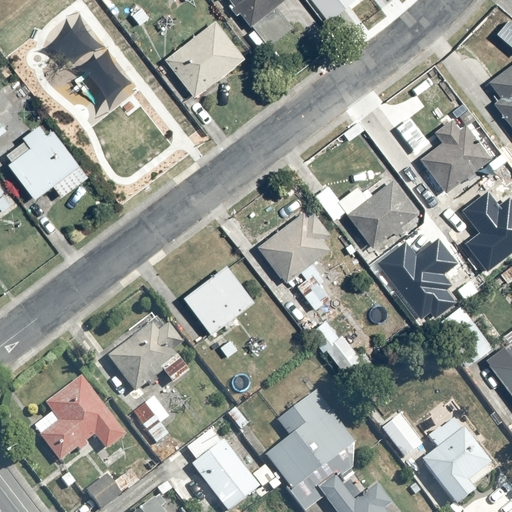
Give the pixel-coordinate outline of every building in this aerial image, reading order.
[(226,0),(263,47),(277,37),(283,44),(308,24),(300,14),(289,0),(226,0)] [(241,59),(212,20),(161,58),(190,97),(241,59)] [(511,60),(486,81),(498,97),(489,104),(511,133),(511,60)] [(461,121),(456,125),(448,115),(427,132),(434,141),(415,156),(442,192),(462,177),(466,183),(476,175),(482,183),(498,170),(487,157),(489,156),(461,121)] [(20,137),(0,151),(0,175),(3,180),(12,174),(30,198),(48,184),(58,197),(84,176),(48,129),(43,134),(36,125),(20,137)] [(333,202),(365,241),(354,250),(387,291),(418,266),(392,233),(417,213),(388,178),(364,198),(354,185),(333,202)] [(12,205),(2,192),(0,189),(0,213),(0,214),(12,205)] [(322,278),(308,262),(328,244),(322,236),(326,232),(310,214),(305,218),(298,210),(255,248),(285,283),(287,281),(314,311),(330,297),(317,282),(322,278)] [(494,251),(472,223),(453,238),(475,266),(494,251)] [(250,301),(222,264),(179,296),(208,333),(250,301)] [(450,311),(433,324),(432,325),(464,368),(490,348),(458,305),(450,311)] [(90,366),(129,413),(154,443),(165,434),(157,425),(167,416),(142,387),(160,372),(169,384),(186,370),(167,347),(177,338),(165,324),(155,332),(146,320),(90,366)] [(326,321),(310,334),(352,383),(367,370),(326,321)] [(511,342),(484,366),(511,400),(511,342)] [(123,435),(78,376),(41,403),(48,412),(29,427),(56,463),(91,436),(102,451),(123,435)] [(370,462),(354,440),(315,389),(277,419),(289,435),(261,457),(302,511),(304,511),(322,499),(332,511),(384,511),(393,505),(376,483),(361,495),(351,482),(356,477),(354,475),(370,462)] [(480,444),(484,441),(453,399),(418,425),(435,448),(418,460),(451,505),(471,490),(469,489),(498,468),(480,444)] [(421,445),(398,414),(379,428),(402,459),(421,445)] [(262,464),(248,475),(211,428),(185,448),(193,458),(187,463),(224,511),(257,487),(264,497),(278,486),(262,464)] [(121,493),(105,473),(85,488),(101,509),(121,493)] [(168,511),(154,492),(125,511),(168,511)]
